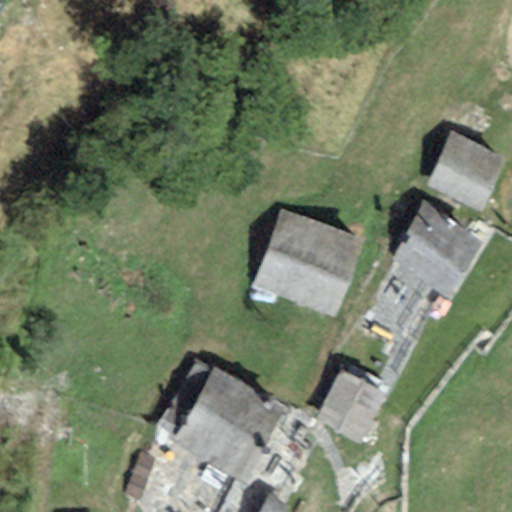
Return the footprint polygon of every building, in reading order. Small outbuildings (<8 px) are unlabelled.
[(483,138),(426,117),(404,178),(461,199),(483,138)] [(453,212),(396,192),(373,253),(431,274),(453,212)] [(333,228),(265,206),(242,275),(310,297),(333,228)] [(352,385),(316,358),(291,418),(332,435),(352,385)] [(251,388),(190,360),(154,440),(215,468),(251,388)] [(223,511),(232,491),(177,467),(157,511),(223,511)]
